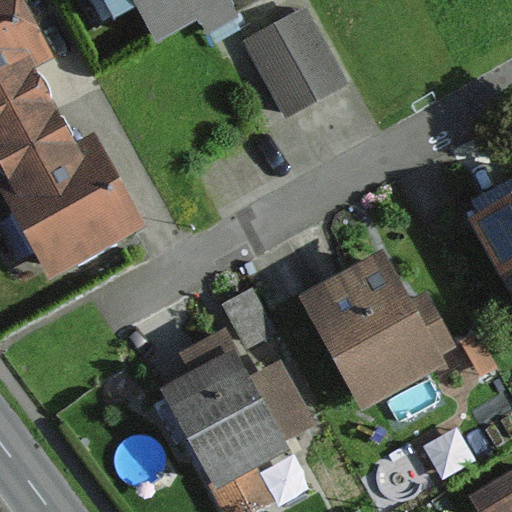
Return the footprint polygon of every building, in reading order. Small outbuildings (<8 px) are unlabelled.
[(19,0),(0,0),(0,173),(12,197),(0,203),(0,211),(39,285),(143,230),(92,135),(79,141),(39,66),(52,60),(19,0)] [(123,0),(151,49),(240,0),(123,0)] [(297,21),(242,53),(281,121),(337,89),(297,21)] [(511,199),(471,223),(511,295),(511,199)] [(380,267),(299,314),(359,417),(439,371),(380,267)] [(220,360),(150,402),(218,511),(271,511),(273,511),(250,474),(309,438),(272,379),(243,397),(220,360)] [(397,443),(368,460),(391,497),(419,479),(397,443)] [(511,511),(511,482),(470,506),(473,511),(511,511)]
